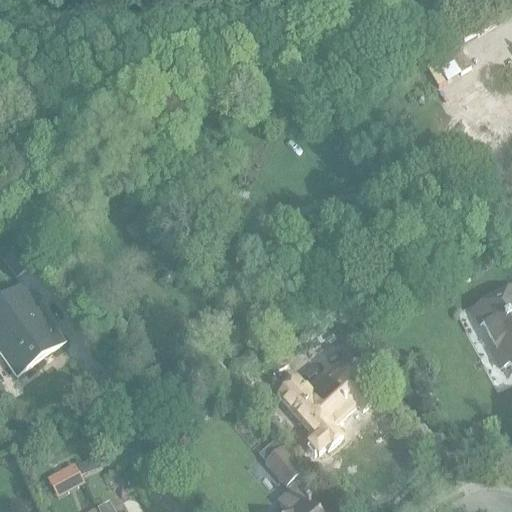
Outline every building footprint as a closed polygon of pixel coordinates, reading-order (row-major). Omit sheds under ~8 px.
[(135,225),(125,232),(136,248),(152,236),(146,230),(141,234),(135,225)] [(5,264),(16,280),(32,269),(21,253),(5,264)] [(0,354),(17,379),(63,347),(23,290),(0,306),(0,354)] [(487,300),(490,306),(473,315),(479,327),(483,325),(496,353),(493,355),(501,371),(510,367),(511,371),(511,295),(499,302),(496,295),(487,300)] [(273,392),(279,399),(317,441),(309,448),(319,459),(326,453),(328,455),(342,442),(333,432),(357,410),(362,416),(376,403),(347,371),(315,400),(298,381),(292,376),(273,392)] [(25,467),(42,457),(30,439),(14,449),(25,467)] [(286,490),(303,476),(283,451),(265,466),(286,490)] [(81,478),(102,471),(98,460),(77,468),(81,478)] [(313,511),(309,508),(308,509),(302,502),(290,511),(313,511)]
